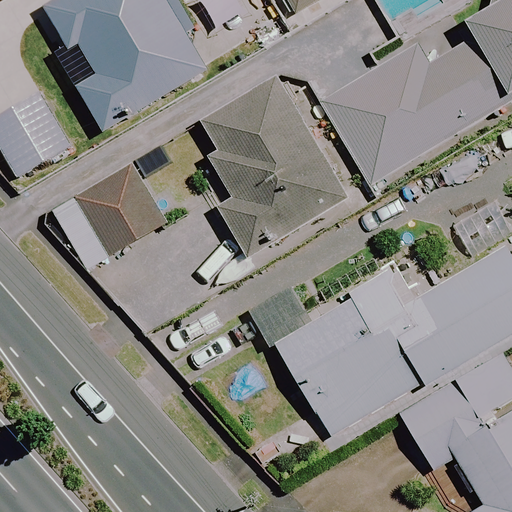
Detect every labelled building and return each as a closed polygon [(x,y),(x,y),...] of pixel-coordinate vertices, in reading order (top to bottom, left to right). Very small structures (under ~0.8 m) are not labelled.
[(207,75),(162,0),(70,0),(48,13),(71,52),(81,46),(100,80),(79,92),(104,135),(207,75)] [(283,0),(295,20),(328,0),(283,0)] [(511,101),(511,1),(328,116),(373,188),(511,101)] [(350,205),(281,85),(195,134),(234,201),(218,210),(249,264),(350,205)] [(70,152),(40,100),(0,122),(0,148),(19,182),(70,152)] [(166,229),(132,171),(54,215),(88,274),(166,229)] [(511,185),(493,195),(511,231),(511,185)] [(429,385),(432,390),(498,350),(511,341),(511,261),(506,252),(417,306),(397,273),(275,347),(332,443),(429,385)] [(511,511),(511,373),(502,358),(436,398),(401,419),(435,476),(456,463),(484,509),(479,511),(511,511)]
